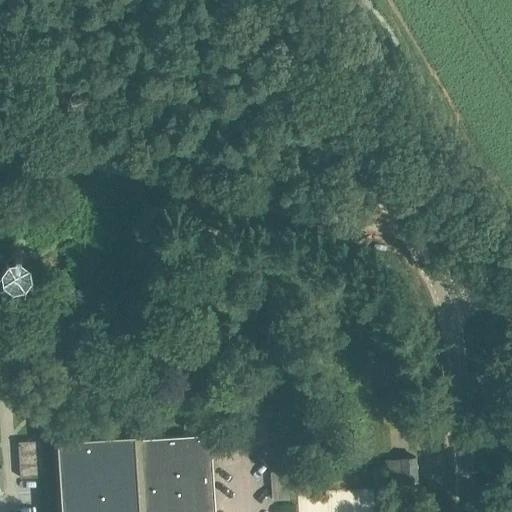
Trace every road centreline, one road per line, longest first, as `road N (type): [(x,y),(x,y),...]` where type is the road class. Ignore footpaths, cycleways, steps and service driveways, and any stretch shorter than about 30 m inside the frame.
road 1 (unclassified): [(466,511),(449,299),(260,0)]
road 2 (track): [(0,143),(416,247)]
